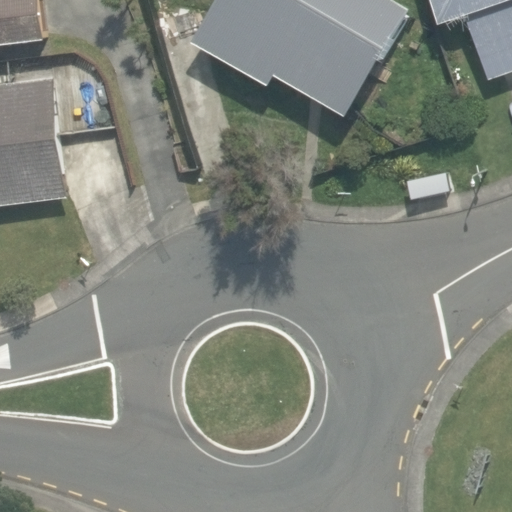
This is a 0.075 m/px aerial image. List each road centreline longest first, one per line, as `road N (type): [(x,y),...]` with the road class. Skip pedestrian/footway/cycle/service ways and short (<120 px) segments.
road 1 (residential): [(144,388),(163,324),(219,284),(255,280),(290,289),(321,309),(342,338)]
road 2 (residential): [(287,481),(231,487),(180,463),(161,441),(144,388)]
road 3 (residential): [(342,338),(511,245)]
road 4 (residential): [(342,338),(353,394),(346,422),(332,447),(287,481)]
road 5 (residential): [(0,394),(144,388)]
